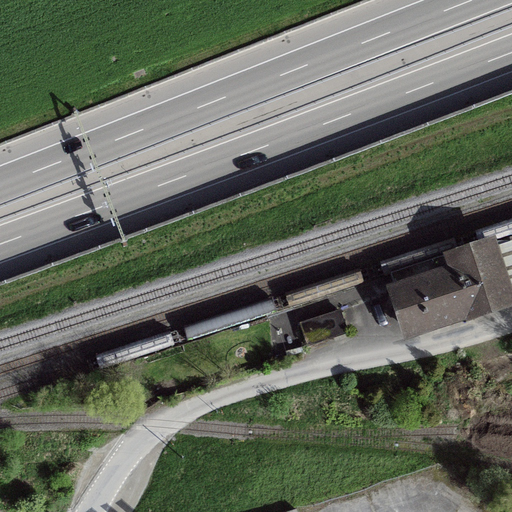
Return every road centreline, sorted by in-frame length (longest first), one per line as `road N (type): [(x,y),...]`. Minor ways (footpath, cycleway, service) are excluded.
road 1 (motorway): [(0,243),(511,52)]
road 2 (track): [(0,300),(511,113)]
road 3 (motorway): [(473,0),(0,184)]
road 4 (residential): [(511,322),(258,384),(174,413),(139,440),(91,511)]
